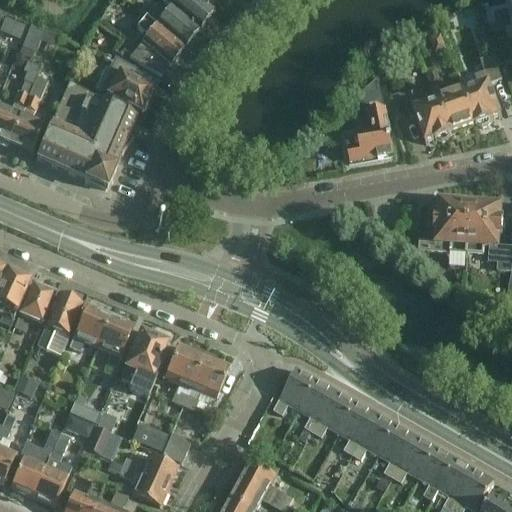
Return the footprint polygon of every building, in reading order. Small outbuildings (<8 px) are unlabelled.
[(178,0),(170,11),(197,33),(212,15),(203,8),(207,4),(206,4),(207,4),(204,0),(178,0)] [(148,17),(145,21),(182,51),(197,33),(170,11),(162,21),(155,15),(151,20),(148,17)] [(136,31),(140,35),(146,40),(141,47),(129,63),(159,79),(160,78),(156,76),(165,66),(168,69),(182,51),(145,21),(145,20),(136,31)] [(28,31),(17,57),(30,62),(40,36),(28,31)] [(84,59),(79,67),(87,71),(91,63),(84,59)] [(501,121),(495,105),(489,88),(502,83),(493,59),(480,64),(484,76),(475,80),(479,91),(463,97),(475,130),(475,131),(477,130),(478,134),(491,129),(490,125),(492,125),(492,124),(501,121)] [(140,116),(146,105),(151,95),(135,86),(140,78),(115,64),(111,73),(104,69),(93,91),(140,116)] [(22,76),(25,78),(35,82),(40,71),(26,66),(22,76)] [(432,90),(443,86),(438,71),(427,75),(432,90)] [(17,153),(16,155),(26,159),(27,156),(31,157),(43,129),(30,124),(46,86),(35,82),(27,101),(19,120),(7,148),(17,153)] [(135,123),(103,105),(69,86),(35,162),(85,183),(84,185),(106,195),(115,173),(114,172),(120,159),(121,159),(132,142),(127,140),(135,123)] [(433,95),(436,106),(438,106),(450,139),(450,138),(451,139),(475,130),(463,97),(443,104),(439,93),(433,95)] [(0,145),(7,148),(19,120),(27,101),(17,96),(14,105),(9,116),(0,112),(0,145)] [(424,110),(423,105),(420,98),(410,102),(408,96),(395,100),(402,121),(414,117),(425,148),(451,139),(450,138),(450,139),(438,106),(436,106),(424,110)] [(359,151),(347,154),(349,166),(377,161),(377,163),(393,160),(385,114),(381,99),(367,103),(369,116),(372,133),(357,135),(359,151)] [(419,245),(418,255),(450,257),(466,258),(470,208),(440,206),(439,219),(435,219),(434,234),(438,234),(437,246),(428,245),(419,245)] [(509,275),(511,260),(511,250),(500,251),(497,251),(498,239),(501,239),(502,224),(499,223),(500,211),(470,208),(466,258),(483,259),(484,251),(490,251),(489,266),(498,266),(497,274),(509,275)] [(28,287),(5,277),(0,288),(0,318),(2,320),(0,323),(0,327),(9,332),(28,287)] [(40,329),(53,299),(31,290),(13,333),(23,337),(29,325),(40,329)] [(57,299),(36,350),(45,354),(59,360),(67,340),(80,308),(78,308),(79,306),(67,302),(67,303),(57,299)] [(81,347),(96,353),(109,322),(85,313),(69,353),(78,356),(81,347)] [(132,332),(109,322),(96,353),(109,359),(106,368),(115,372),(132,332)] [(139,338),(120,385),(130,389),(129,393),(148,401),(155,383),(151,381),(165,348),(163,347),(164,344),(143,335),(141,338),(139,338)] [(171,406),(182,411),(202,362),(176,351),(163,383),(178,389),(171,406)] [(228,373),(202,362),(182,411),(192,415),(199,398),(215,404),(228,373)] [(289,409),(300,416),(317,386),(296,375),(280,404),(273,416),(282,421),(289,409)] [(19,380),(13,394),(30,402),(36,387),(19,380)] [(313,438),(320,426),(336,397),(317,386),(300,416),(311,421),(304,433),(311,437),(313,438)] [(0,391),(0,411),(6,414),(13,397),(0,391)] [(339,438),(356,408),(336,397),(320,426),(313,438),(322,443),(328,431),(335,435),(339,438)] [(68,416),(95,428),(100,417),(73,405),(68,416)] [(352,460),(359,449),(375,419),(356,408),(339,438),(350,444),(343,455),(352,460)] [(102,416),(97,429),(110,435),(115,422),(102,416)] [(15,423),(6,419),(0,432),(0,488),(2,489),(15,460),(1,454),(15,423)] [(66,419),(61,431),(74,437),(80,425),(66,419)] [(367,453),(378,460),(395,430),(375,419),(359,449),(352,460),(361,465),(367,453)] [(391,483),(398,471),(414,441),(395,430),(378,460),(390,467),(384,478),(391,483)] [(120,442),(93,431),(84,452),(111,464),(120,442)] [(304,433),(299,442),(306,446),(311,437),(304,433)] [(10,493),(32,502),(59,438),(51,434),(40,458),(27,452),(22,463),(10,493)] [(155,436),(148,452),(159,457),(165,441),(155,436)] [(185,457),(191,446),(171,437),(162,459),(180,467),(184,456),(185,457)] [(59,438),(32,502),(54,511),(66,481),(70,471),(59,467),(70,442),(59,438)] [(417,482),(434,452),(414,441),(398,471),(391,483),(401,488),(407,476),(417,482)] [(431,505),(437,493),(453,463),(434,452),(417,482),(429,489),(423,501),(431,505)] [(341,455),(338,461),(339,467),(345,471),(351,461),(341,455)] [(125,462),(121,471),(139,479),(168,491),(177,471),(143,456),(138,468),(125,462)] [(451,511),(456,504),(473,475),(453,463),(437,493),(449,500),(443,511),(451,511)] [(159,511),(168,491),(110,466),(107,473),(130,484),(129,487),(136,490),(132,499),(159,511)] [(251,466),(241,484),(274,502),(278,495),(271,491),(277,479),(251,466)] [(478,511),(493,486),(473,475),(456,504),(451,511),(464,511),(466,510),(470,511),(478,511)] [(381,482),(376,491),(383,495),(388,486),(381,482)] [(241,484),(232,502),(250,511),(258,511),(263,505),(271,509),(274,502),(241,484)] [(274,502),(288,509),(292,502),(278,495),(274,502)] [(65,511),(93,511),(96,506),(72,496),(65,511)] [(96,506),(93,511),(120,511),(121,511),(123,511),(126,505),(127,501),(115,496),(109,511),(96,506)] [(509,511),(511,509),(493,498),(483,511),(509,511)] [(250,511),(232,502),(225,511),(250,511)] [(276,511),(286,511),(288,509),(274,502),(271,509),(276,511)]
